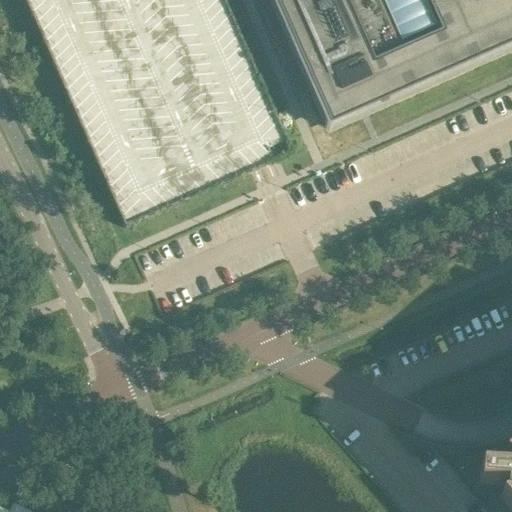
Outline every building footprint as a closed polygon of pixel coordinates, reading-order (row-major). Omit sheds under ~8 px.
[(228,0),(24,0),(126,228),(250,173),(261,168),(279,160),(296,153),(228,0)] [(511,0),(271,0),(329,130),(511,49),(511,0)] [(142,271),(163,270),(162,250),(141,251),(142,271)] [(511,511),(511,448),(503,457),(504,459),(506,459),(505,469),(480,467),(478,484),(504,486),(503,496),(501,496),(500,498),(511,511)] [(0,511),(34,511),(11,502),(8,509),(0,505),(0,511)]
